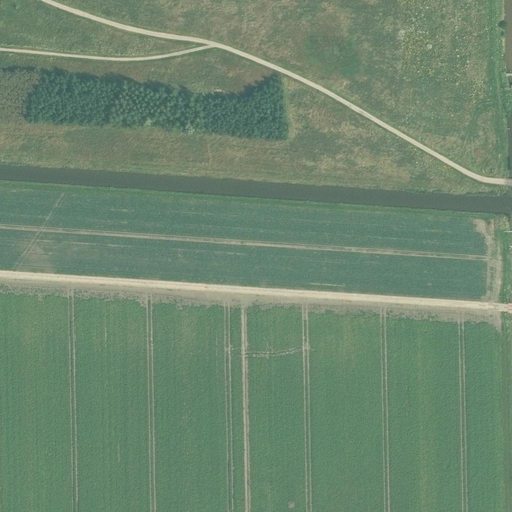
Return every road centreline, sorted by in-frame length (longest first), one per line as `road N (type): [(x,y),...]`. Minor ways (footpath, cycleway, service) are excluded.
road 1 (track): [(0,154),(498,182),(496,0)]
road 2 (track): [(507,308),(0,275)]
